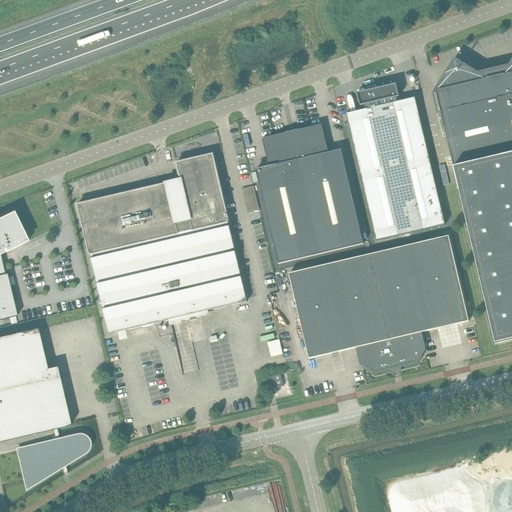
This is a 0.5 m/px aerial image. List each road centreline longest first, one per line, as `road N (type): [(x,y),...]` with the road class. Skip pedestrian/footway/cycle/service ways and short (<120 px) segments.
road 1 (unclassified): [(0,182),(511,1)]
road 2 (unclassified): [(64,511),(149,464),(299,430)]
road 3 (unclassified): [(299,430),(511,379)]
road 4 (motorway): [(0,68),(187,0)]
road 5 (motorway): [(119,0),(0,43)]
